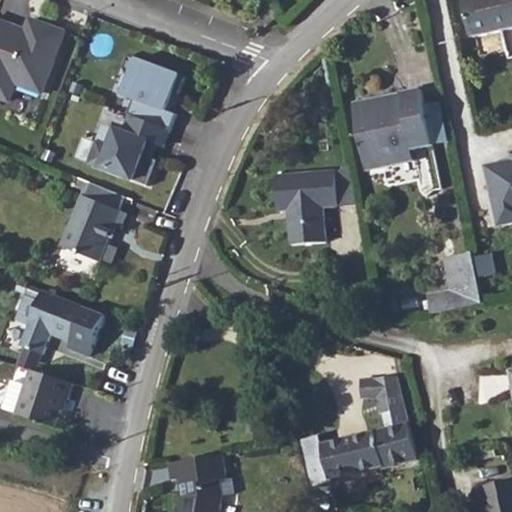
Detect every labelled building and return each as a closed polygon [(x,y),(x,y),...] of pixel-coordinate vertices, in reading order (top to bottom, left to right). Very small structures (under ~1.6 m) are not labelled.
[(511,0),(466,0),(474,37),(504,31),(510,60),(511,59),(511,0)] [(276,6),(262,18),(270,27),(283,14),(276,6)] [(0,17),(0,94),(10,98),(16,80),(42,90),(65,30),(31,17),(23,38),(16,36),(20,25),(0,17)] [(187,75),(129,53),(124,66),(130,80),(125,94),(135,98),(129,112),(132,113),(171,128),(172,128),(179,112),(169,108),(176,91),(180,92),(187,75)] [(354,104),(368,169),(416,160),(414,149),(435,145),(423,91),(354,104)] [(171,128),(132,113),(126,130),(118,127),(111,145),(99,140),(91,161),(150,184),(160,159),(150,155),(155,142),(165,145),(171,128)] [(511,161),(486,167),(501,228),(511,225),(511,161)] [(291,211),(294,246),(328,243),(324,207),(341,206),(337,172),(277,177),(280,211),(291,211)] [(127,196),(91,181),(84,196),(82,195),(61,247),(102,263),(103,261),(113,265),(119,249),(110,245),(117,228),(123,231),(129,215),(121,212),(127,196)] [(448,259),(454,292),(457,308),(484,305),(473,253),(448,259)] [(30,324),(23,341),(45,350),(42,357),(53,359),(65,354),(73,345),(74,345),(90,307),(30,283),(16,318),(30,324)] [(433,313),(457,308),(454,292),(430,297),(433,313)] [(45,350),(23,341),(20,349),(42,357),(45,350)] [(56,430),(66,403),(68,404),(75,385),(31,370),(26,386),(16,413),(15,416),(56,430)] [(10,380),(0,408),(16,413),(26,386),(10,380)] [(408,412),(400,381),(380,380),(363,380),(364,388),(363,395),(368,395),(377,396),(382,415),(408,412)] [(332,478),(385,466),(386,468),(420,461),(411,425),(378,433),(324,444),(307,448),(316,485),(332,481),(332,478)] [(185,483),(188,503),(184,511),(224,511),(227,501),(225,483),(230,476),(226,456),(170,465),(173,485),(185,483)] [(511,511),(511,481),(479,489),(484,511),(511,511)]
